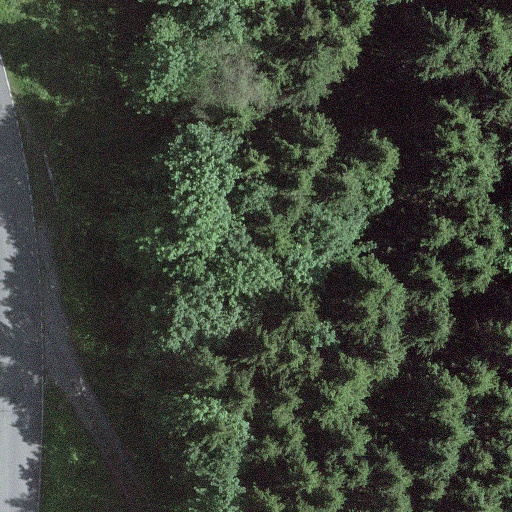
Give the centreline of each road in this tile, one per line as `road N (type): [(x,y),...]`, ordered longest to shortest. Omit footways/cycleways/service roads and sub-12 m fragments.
road 1 (unclassified): [(0,169),(23,280),(13,511)]
road 2 (track): [(23,280),(145,511)]
